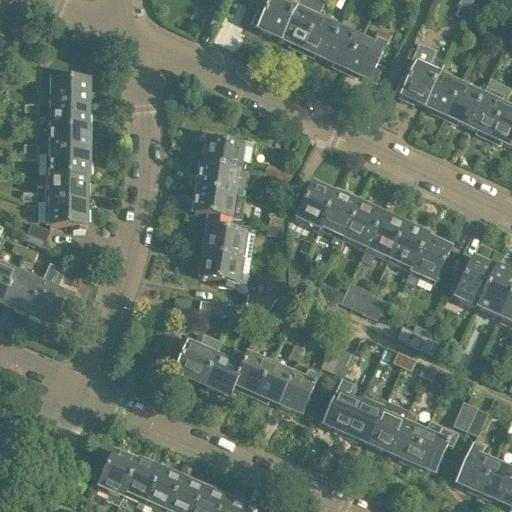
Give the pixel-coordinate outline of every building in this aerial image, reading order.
[(257,31),(282,42),(298,8),(281,0),(271,0),(264,16),(258,13),(252,26),(258,29),(257,31)] [(301,0),(298,8),(282,42),(290,46),(289,49),(302,55),(319,18),(327,1),(324,0),(301,0)] [(465,22),(470,12),(461,8),(456,18),(465,22)] [(470,12),(465,22),(473,26),(478,16),(470,12)] [(314,57),(325,63),(341,28),(319,18),(302,55),(313,60),(314,57)] [(363,38),(341,28),(325,63),(334,67),(333,69),(345,75),(363,38)] [(508,42),(511,34),(511,31),(504,28),(499,38),(508,42)] [(363,38),(345,75),(356,80),(357,78),(374,86),(381,71),(376,69),(386,49),(363,38)] [(440,74),(427,68),(432,58),(417,51),(407,73),(412,75),(408,83),(403,81),(396,95),(401,98),(400,100),(413,106),(414,105),(424,109),(440,74)] [(19,71),(19,84),(39,84),(39,61),(20,60),(19,71)] [(462,84),(440,74),(424,109),(434,114),(433,116),(444,121),(462,84)] [(47,83),(47,108),(88,108),(88,84),(87,84),(87,80),(74,80),(74,84),(47,83)] [(462,84),(444,121),(455,127),(456,124),(467,129),(483,94),(462,84)] [(505,104),(483,94),(467,129),(478,134),(477,137),(487,141),(505,104)] [(511,107),(505,104),(487,141),(499,147),(500,145),(511,150),(511,147),(511,144),(511,107)] [(39,107),(24,107),(24,116),(39,116),(39,107)] [(87,132),(88,108),(47,108),(46,132),(89,132),(87,132)] [(88,156),(89,132),(46,132),(46,156),(88,156)] [(241,174),(241,175),(243,175),(244,166),(249,167),(252,144),(233,142),(232,147),(223,146),(224,141),(209,139),(208,143),(206,143),(203,168),(241,174)] [(23,147),(23,156),(38,156),(38,148),(23,147)] [(38,164),(38,156),(23,156),(23,164),(38,164)] [(88,180),(88,156),(46,156),(45,180),(88,180)] [(275,183),(279,172),(267,167),(262,177),(275,183)] [(237,199),(241,175),(241,174),(203,168),(200,168),(200,172),(197,171),(196,182),(198,182),(196,194),(237,199)] [(279,172),(275,183),(287,188),(292,178),(279,172)] [(88,181),(88,180),(45,180),(45,204),(72,205),(86,205),(86,181),(88,181)] [(317,235),(335,198),(312,187),(311,189),(305,186),(299,199),(305,202),(294,224),(317,235)] [(234,224),(237,199),(196,194),(195,204),(192,204),(191,214),(193,215),(193,218),(209,220),(209,221),(210,220),(226,222),(226,223),(229,224),(229,223),(234,224)] [(38,196),(22,195),(22,204),(37,204),(38,196)] [(341,244),(359,207),(349,202),(350,200),(340,195),(339,198),(335,196),(335,198),(317,235),(318,236),(319,234),(333,240),(329,247),(338,251),(341,244)] [(85,229),(86,205),(72,205),(45,204),(44,229),(72,229),(72,233),(85,233),(85,229)] [(341,244),(364,255),(382,217),(372,213),(373,211),(363,206),(362,208),(359,207),(341,244)] [(392,222),(382,217),(364,255),(386,266),(404,228),(402,227),(403,225),(393,220),(392,222)] [(268,228),(282,230),(283,221),(270,219),(268,228)] [(209,221),(205,242),(203,242),(202,252),(204,253),(203,257),(244,263),(249,263),(253,236),(227,233),(229,224),(226,223),(226,222),(210,220),(209,221)] [(50,234),(31,226),(26,238),(45,245),(50,234)] [(260,236),(282,239),(282,230),(268,228),(261,227),(260,236)] [(386,266),(409,276),(426,238),(404,228),(386,266)] [(429,240),(426,238),(409,276),(405,286),(414,290),(418,282),(433,289),(450,252),(428,241),(429,240)] [(22,260),(26,251),(15,246),(11,255),(22,260)] [(37,256),(26,251),(22,260),(33,265),(37,256)] [(240,287),(244,263),(203,257),(202,267),(199,267),(198,277),(200,278),(200,281),(216,284),(215,289),(235,292),(236,287),(240,287)] [(454,300),(478,311),(497,271),(496,271),(495,272),(472,262),(454,300)] [(292,293),(302,271),(287,265),(288,290),(290,293),(292,293)] [(0,307),(0,308),(15,274),(0,267),(0,307)] [(504,274),(497,271),(478,311),(500,321),(511,293),(511,274),(505,271),(504,274)] [(41,286),(15,274),(0,308),(26,319),(41,286)] [(74,278),(71,287),(78,289),(81,281),(74,278)] [(41,286),(26,319),(52,330),(61,311),(67,313),(75,296),(65,291),(63,295),(41,286)] [(350,311),(360,290),(350,286),(340,307),(350,311)] [(314,303),(320,291),(312,287),(306,300),(314,303)] [(320,291),(314,303),(327,309),(337,306),(341,298),(321,289),(320,291)] [(373,297),(360,290),(350,311),(362,317),(371,299),(372,299),(373,297)] [(511,293),(500,321),(511,326),(511,293)] [(248,297),(246,311),(268,314),(277,302),(248,297)] [(371,299),(362,317),(376,323),(384,305),(372,299),(371,299)] [(223,318),(232,319),(234,308),(201,304),(199,317),(223,320),(223,318)] [(263,319),(258,331),(269,335),(274,324),(263,319)] [(401,329),(396,341),(417,351),(425,333),(414,328),(412,334),(401,329)] [(175,375),(203,387),(217,355),(222,345),(207,339),(203,349),(189,343),(187,348),(183,346),(178,356),(182,358),(175,375)] [(442,349),(433,345),(428,356),(437,361),(442,349)] [(294,349),(288,361),(298,365),(303,353),(294,349)] [(333,376),(342,354),(331,349),(321,371),(333,376)] [(231,361),(217,355),(203,387),(230,399),(235,389),(234,388),(244,368),(242,367),(243,366),(247,358),(235,353),(231,361)] [(243,366),(242,367),(244,368),(234,388),(235,389),(235,388),(256,397),(272,364),(249,354),(247,358),(243,366)] [(342,354),(333,376),(344,380),(353,359),(342,354)] [(402,370),(407,360),(398,356),(393,365),(402,370)] [(456,356),(451,367),(460,371),(465,360),(456,356)] [(407,360),(402,370),(410,373),(415,364),(407,360)] [(272,364),(256,397),(278,407),(289,384),(293,373),(272,364)] [(427,369),(422,380),(431,385),(436,374),(427,369)] [(294,370),(293,373),(289,384),(278,407),(302,417),(320,376),(309,372),(307,376),(294,370)] [(493,372),(487,384),(496,388),(501,376),(493,372)] [(323,427),(346,437),(361,403),(348,397),(351,390),(341,386),(323,427)] [(346,437),(345,440),(357,445),(358,442),(368,447),(383,413),(386,406),(378,402),(375,409),(361,403),(346,437)] [(383,413),(368,447),(390,456),(405,422),(406,420),(408,416),(393,409),(393,408),(386,406),(383,413)] [(466,434),(476,412),(465,408),(455,430),(466,434)] [(486,417),(476,412),(466,434),(477,439),(486,417)] [(427,432),(405,422),(390,456),(412,466),(427,432)] [(427,432),(412,466),(434,476),(446,449),(452,451),(458,437),(452,435),(442,430),(430,425),(427,432)] [(466,494),(478,499),(494,462),(481,456),(485,449),(474,444),(456,485),(467,490),(466,494)] [(123,503),(125,499),(124,499),(140,462),(130,458),(128,462),(113,455),(106,470),(104,469),(96,486),(98,487),(96,491),(123,503)] [(151,467),(140,462),(124,499),(125,499),(145,508),(161,473),(151,469),(151,467)] [(511,481),(511,469),(494,462),(478,499),(490,504),(492,501),(502,505),(511,481)] [(167,511),(181,482),(161,473),(145,508),(154,511),(167,511)] [(511,481),(502,505),(511,510),(511,481)] [(193,511),(203,491),(181,482),(167,511),(193,511)] [(218,511),(223,501),(203,491),(193,511),(218,511)] [(218,511),(246,511),(247,511),(245,510),(245,508),(235,504),(234,505),(223,501),(218,511)]
